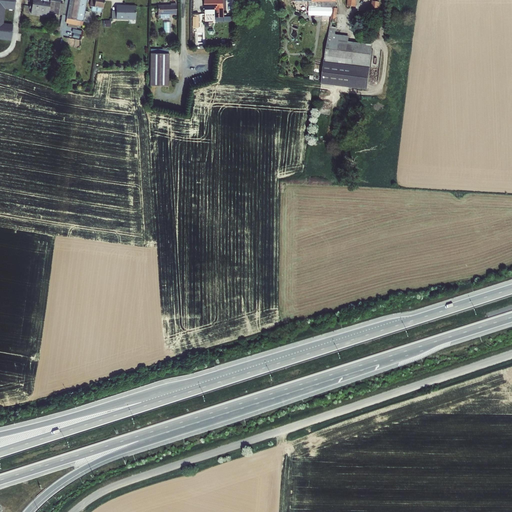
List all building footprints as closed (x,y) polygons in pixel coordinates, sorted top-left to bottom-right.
[(0,0),(0,39),(11,41),(12,24),(4,23),(5,9),(14,10),(15,0),(0,0)] [(32,0),(30,14),(48,16),(53,17),(54,14),(62,15),(64,4),(60,3),(60,2),(60,0),(32,0)] [(66,18),(66,23),(68,24),(67,27),(76,28),(77,25),(82,26),(83,22),(89,23),(90,15),(89,15),(89,12),(85,11),(86,0),(69,0),(66,18)] [(90,0),(89,6),(94,7),(102,8),(103,0),(90,0)] [(204,0),(205,10),(205,15),(214,14),(214,18),(213,18),(213,22),(222,22),(222,17),(224,17),(223,0),(204,0)] [(311,0),(312,2),(308,2),(308,16),(331,16),(330,22),(335,23),(337,9),(336,8),(336,2),(336,1),(336,0),(311,0)] [(373,0),(373,1),(372,1),(371,9),(378,10),(380,0),(373,0)] [(170,5),(158,5),(158,16),(160,16),(160,19),(170,18),(169,15),(176,14),(176,3),(170,3),(170,5)] [(116,6),(116,19),(135,20),(135,6),(116,6)] [(329,28),(321,84),(367,90),(372,45),(348,42),(349,36),(335,35),(336,29),(329,28)] [(150,49),(150,86),(168,86),(168,54),(157,53),(157,49),(150,49)] [(202,75),(192,78),(194,85),(204,82),(202,75)]
